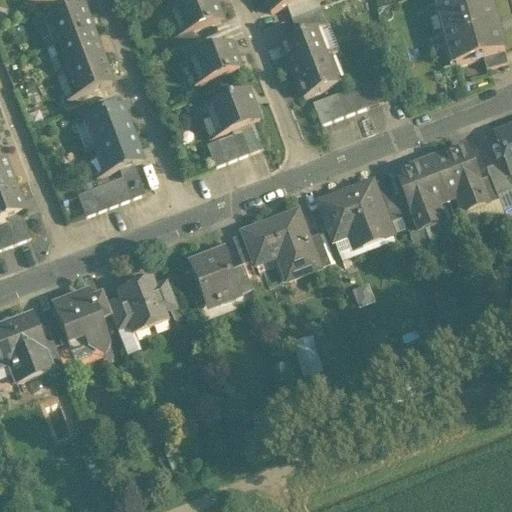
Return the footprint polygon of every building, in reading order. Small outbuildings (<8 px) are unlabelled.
[(210,0),(202,0),(175,11),(186,37),(192,35),(220,24),(210,0)] [(265,0),(271,17),(288,10),(305,4),(305,2),(310,0),(265,0)] [(310,0),(305,2),(305,4),(288,10),(292,22),(321,11),(316,0),(310,0)] [(464,0),(440,7),(457,69),(484,61),(505,55),(505,54),(505,55),(489,0),(464,0)] [(81,8),(48,21),(57,48),(91,35),(81,8)] [(321,11),(292,22),(299,40),(316,33),(317,34),(328,30),(321,11)] [(299,40),(283,46),(293,73),(326,60),(317,34),(316,33),(299,40)] [(91,35),(57,48),(67,74),(101,61),(91,35)] [(186,37),(171,43),(175,54),(188,49),(196,46),(192,35),(186,37)] [(196,46),(188,49),(192,60),(194,59),(214,51),(210,40),(196,46)] [(214,51),(194,59),(204,85),(238,72),(228,46),(214,51)] [(505,55),(484,61),(487,73),(508,67),(505,55)] [(326,60),(293,73),(304,102),(338,89),(326,60)] [(101,61),(67,74),(77,100),(111,87),(101,61)] [(372,85),(360,89),(369,112),(380,107),(372,85)] [(360,89),(349,94),(357,116),(369,112),(360,89)] [(247,94),(210,109),(221,139),(239,133),(253,127),(259,125),(247,94)] [(349,94),(337,98),(346,120),(357,116),(349,94)] [(337,98),(326,103),(334,125),(346,120),(337,98)] [(110,100),(87,109),(91,120),(114,111),(110,100)] [(326,103),(314,107),(322,130),(334,125),(326,103)] [(91,120),(86,122),(98,152),(131,139),(120,109),(114,111),(91,120)] [(253,127),(239,133),(240,136),(241,135),(249,158),(263,153),(253,127)] [(511,133),(498,139),(511,177),(511,133)] [(240,136),(229,140),(237,163),(249,158),(241,135),(240,136)] [(131,139),(98,152),(108,178),(119,174),(134,168),(141,165),(131,139)] [(229,140),(218,144),(226,167),(237,163),(229,140)] [(218,144),(206,149),(214,172),(226,167),(218,144)] [(467,152),(433,164),(447,202),(460,197),(467,216),(488,208),(467,152)] [(3,162),(0,163),(0,193),(13,189),(3,162)] [(433,164),(399,177),(421,234),(442,226),(435,207),(447,202),(433,164)] [(145,198),(134,168),(119,174),(121,182),(122,181),(131,204),(145,198)] [(131,204),(122,181),(121,182),(111,186),(120,208),(131,204)] [(401,215),(388,182),(376,186),(391,226),(404,222),(401,215)] [(111,186),(100,190),(108,212),(120,208),(111,186)] [(373,188),(321,208),(341,258),(392,239),(373,188)] [(13,189),(0,193),(0,224),(4,223),(21,216),(23,215),(13,189)] [(100,190),(89,194),(97,217),(108,212),(100,190)] [(89,194),(77,199),(85,221),(97,217),(89,194)] [(21,216),(4,223),(6,226),(15,249),(31,243),(21,216)] [(299,216),(245,237),(245,238),(255,264),(257,269),(285,258),(294,283),(320,273),(309,243),(299,216)] [(6,226),(0,228),(0,244),(3,253),(15,249),(6,226)] [(245,238),(234,242),(244,268),(255,264),(245,238)] [(320,239),(309,243),(320,273),(332,269),(320,239)] [(225,253),(210,259),(211,263),(189,271),(201,303),(213,299),(216,308),(242,298),(233,273),(225,253)] [(244,268),(233,273),(242,298),(254,294),(244,268)] [(154,289),(151,281),(115,295),(118,303),(129,331),(132,339),(168,325),(165,317),(154,289)] [(177,313),(166,284),(154,289),(165,317),(177,313)] [(107,307),(101,294),(90,299),(100,323),(111,319),(107,307)] [(90,299),(89,297),(62,307),(63,309),(53,313),(63,340),(57,342),(60,351),(66,348),(67,348),(73,362),(77,364),(91,360),(93,355),(94,355),(110,349),(100,323),(90,299)] [(129,331),(118,303),(107,307),(111,319),(117,336),(129,331)] [(30,320),(0,331),(0,365),(14,360),(17,367),(9,371),(15,388),(51,374),(30,320)] [(304,378),(323,372),(312,338),(293,344),(304,378)] [(69,416),(65,400),(47,404),(56,439),(73,435),(68,417),(69,416)]
